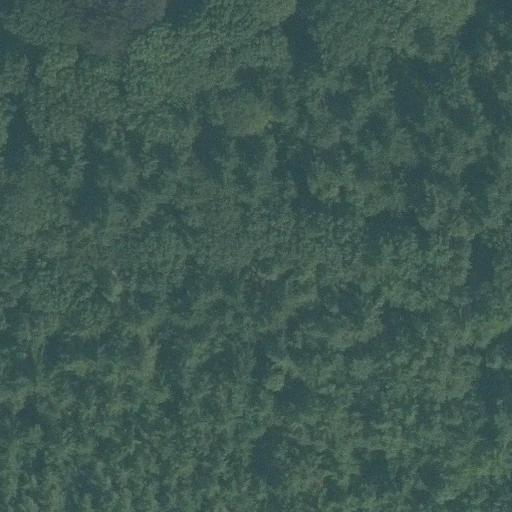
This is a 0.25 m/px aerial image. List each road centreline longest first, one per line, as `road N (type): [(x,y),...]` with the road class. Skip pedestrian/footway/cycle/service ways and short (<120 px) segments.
road 1 (track): [(511,244),(343,197),(286,192),(208,199),(83,243),(55,242),(25,228),(0,198)]
road 2 (track): [(0,69),(218,0)]
